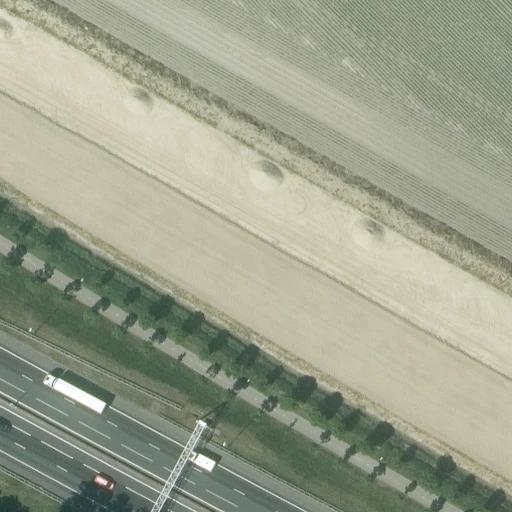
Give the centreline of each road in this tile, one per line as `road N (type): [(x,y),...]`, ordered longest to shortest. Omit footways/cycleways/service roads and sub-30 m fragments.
road 1 (motorway): [(274,511),(0,364)]
road 2 (motorway): [(0,436),(140,511)]
